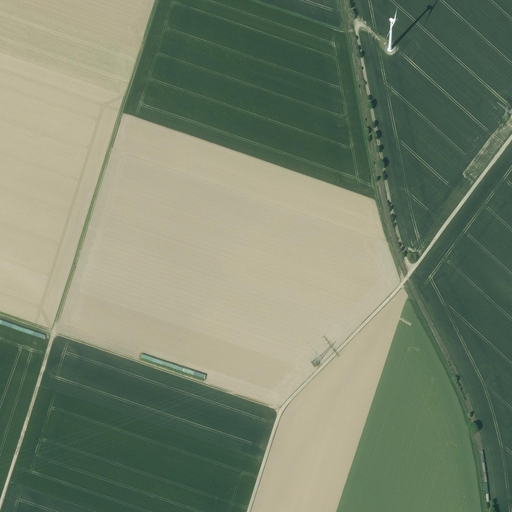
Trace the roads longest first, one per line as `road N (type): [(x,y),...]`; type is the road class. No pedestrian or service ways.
road 1 (track): [(4,511),(161,0)]
road 2 (track): [(484,511),(463,402),(389,247),(349,36)]
road 3 (track): [(280,411),(0,317)]
road 4 (track): [(356,37),(392,215),(412,270)]
road 5 (track): [(511,137),(412,270)]
